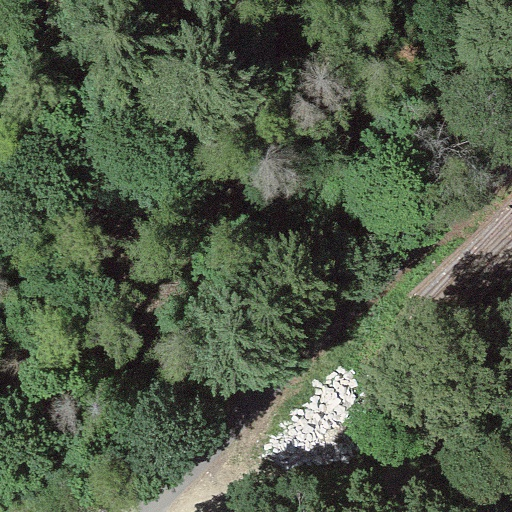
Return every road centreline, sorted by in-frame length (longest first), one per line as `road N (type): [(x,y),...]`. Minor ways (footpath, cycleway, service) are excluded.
road 1 (track): [(511,163),(108,511)]
road 2 (track): [(511,425),(184,511)]
